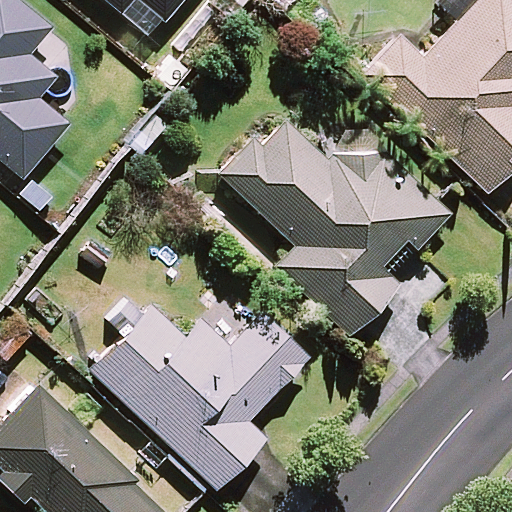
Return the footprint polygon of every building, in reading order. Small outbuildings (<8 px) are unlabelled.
[(48,27),(15,0),(0,0),(0,160),(20,177),(62,128),(30,100),(51,75),(26,53),(48,27)] [(104,0),(148,36),(177,0),(104,0)] [(485,191),(511,163),(511,0),(474,0),(423,52),(402,31),(362,71),(485,191)] [(318,154),(278,116),(221,176),(294,246),(275,265),(347,334),(396,283),(387,274),(446,213),(349,121),(318,154)] [(181,337),(133,291),(110,316),(125,330),(89,369),(213,488),(262,437),(243,420),(304,356),(257,312),(228,342),(201,316),(181,337)] [(0,422),(0,482),(21,502),(29,494),(48,511),(168,511),(33,386),(0,422)]
